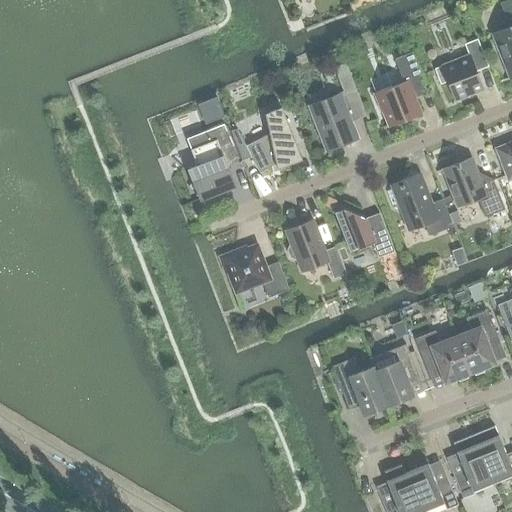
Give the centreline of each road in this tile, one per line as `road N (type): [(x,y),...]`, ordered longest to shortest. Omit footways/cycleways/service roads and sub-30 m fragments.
road 1 (residential): [(211,224),(511,106)]
road 2 (residential): [(362,444),(511,386)]
